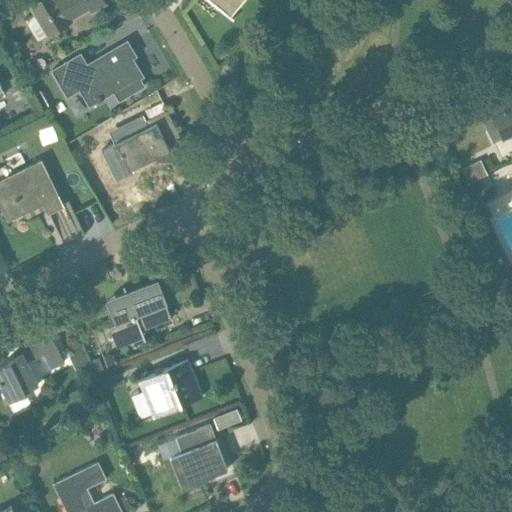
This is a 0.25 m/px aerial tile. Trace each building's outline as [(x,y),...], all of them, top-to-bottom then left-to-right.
[(104,4),(102,0),(39,0),(31,5),(47,33),(71,20),(70,18),(89,7),(92,11),(104,4)] [(212,0),(230,13),(240,0),(212,0)] [(80,53),(52,70),(59,82),(72,74),(90,105),(114,91),(119,100),(147,83),(131,57),(135,54),(127,42),(110,52),(87,65),(80,53)] [(42,75),(37,73),(33,76),(33,81),(35,85),(40,85),(43,83),(44,79),(42,75)] [(497,126),(502,137),(511,132),(511,97),(478,114),(487,131),(497,126)] [(163,101),(144,110),(148,119),(150,118),(167,109),(163,101)] [(113,145),(107,147),(122,177),(133,171),(132,168),(170,149),(167,143),(180,136),(167,109),(150,118),(148,119),(145,120),(148,126),(113,144),(113,145)] [(31,173),(0,188),(0,203),(8,220),(43,203),(48,213),(64,205),(56,187),(41,157),(26,165),(31,173)] [(488,174),(480,159),(461,168),(468,183),(488,174)] [(468,186),(477,202),(495,193),(486,176),(468,186)] [(479,211),(483,220),(488,218),(484,209),(479,211)] [(111,306),(117,323),(113,324),(119,341),(142,332),(144,340),(146,339),(142,330),(171,318),(157,283),(135,292),(136,296),(130,298),(124,285),(123,285),(128,299),(111,306)] [(182,327),(169,332),(171,337),(185,332),(182,327)] [(65,361),(52,336),(39,342),(51,368),(65,361)] [(90,365),(82,347),(70,352),(79,370),(90,365)] [(38,383),(22,350),(9,357),(11,361),(0,366),(0,382),(9,400),(27,391),(26,389),(38,383)] [(99,356),(90,360),(95,371),(104,368),(99,356)] [(202,396),(188,359),(141,378),(155,414),(202,396)] [(113,371),(101,375),(106,388),(118,384),(113,371)] [(236,408),(221,414),(226,425),(241,419),(236,408)] [(182,452),(170,456),(176,470),(183,488),(200,482),(198,477),(208,473),(209,476),(228,468),(216,438),(210,423),(176,437),(182,452)] [(106,477),(98,460),(52,482),(67,511),(123,511),(117,500),(117,499),(113,492),(94,502),(87,487),(106,477)] [(125,495),(117,499),(117,500),(123,511),(131,507),(125,495)]
